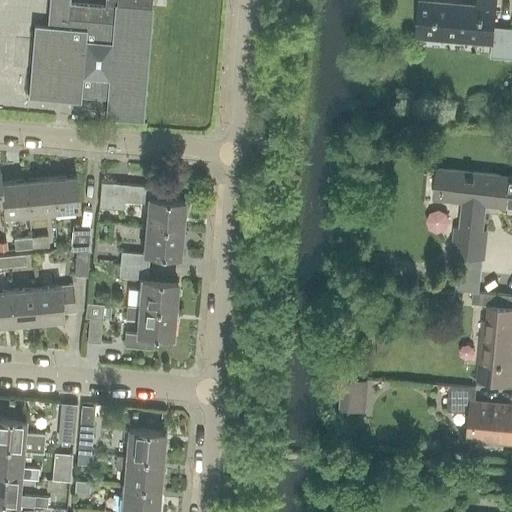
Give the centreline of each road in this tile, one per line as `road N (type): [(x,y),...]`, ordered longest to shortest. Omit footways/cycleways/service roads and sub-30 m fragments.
road 1 (residential): [(217,393),(237,155)]
road 2 (residential): [(237,155),(0,134)]
road 3 (residential): [(217,393),(0,370)]
road 4 (residential): [(237,155),(251,0)]
